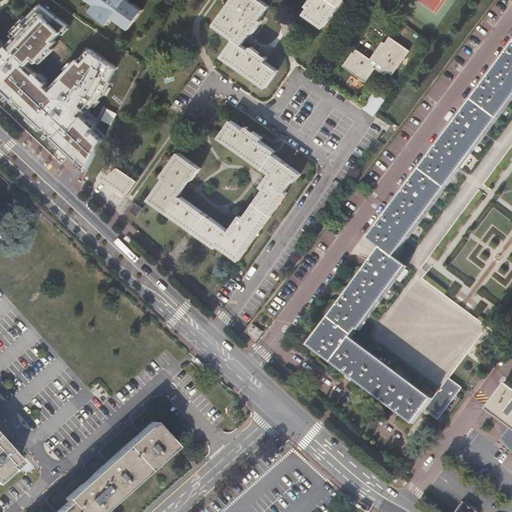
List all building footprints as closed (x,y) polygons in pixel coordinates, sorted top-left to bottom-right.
[(95,5),(91,11),(109,24),(113,18),(129,30),(143,11),(128,0),(87,0),(89,1),(89,0),(95,5)] [(260,20),(269,7),(259,0),(232,0),(214,27),(234,40),(223,57),(266,88),(278,71),(265,62),(268,58),(263,55),(251,47),(249,51),(242,46),(251,32),(254,34),(262,21),(260,20)] [(311,0),(307,7),(309,9),(305,15),(324,28),(343,0),(311,0)] [(0,37),(0,88),(11,100),(12,99),(26,111),(25,112),(42,129),(43,128),(55,139),(54,140),(77,162),(79,161),(88,170),(106,137),(84,116),(103,95),(117,67),(113,65),(91,49),(81,59),(80,58),(59,79),(61,81),(51,91),(45,86),(47,83),(28,64),(33,59),(37,63),(56,42),(54,40),(68,26),(39,5),(11,36),(14,39),(8,45),(0,37)] [(91,12),(109,25),(109,24),(91,11),(91,12)] [(386,76),(388,73),(392,76),(409,52),(389,38),(384,44),(382,43),(370,60),(356,50),(343,67),(366,83),(375,69),(386,76)] [(511,45),(508,50),(488,79),(484,84),(462,114),(458,120),(437,148),(433,154),(411,183),(407,189),(384,220),(380,226),(371,239),(383,248),(345,299),(341,305),(330,319),(326,325),(311,345),(349,374),(354,378),(395,408),(401,413),(415,423),(426,409),(439,419),(462,388),(462,387),(449,377),(467,354),(488,326),(472,314),(469,312),(455,301),(453,299),(446,294),(424,278),(417,273),(431,255),(478,190),(483,184),(511,145),(511,45)] [(390,95),(386,101),(374,93),(362,109),(381,123),(397,99),(390,95)] [(190,180),(198,168),(176,152),(160,176),(162,178),(147,199),(214,247),(217,244),(238,259),(285,193),(283,191),(291,180),(293,181),(299,174),(272,154),(273,151),(258,140),(260,137),(245,126),(243,129),(229,120),(217,137),(267,174),(259,186),(262,189),(241,218),(238,215),(227,231),(177,195),(188,179),(190,180)] [(122,197),(134,181),(106,161),(95,177),(122,197)] [(135,217),(141,208),(134,202),(128,212),(135,217)] [(256,341),(263,331),(252,324),(246,332),(252,337),(256,341)] [(511,430),(505,437),(511,445),(511,385),(493,410),(511,424),(511,430)] [(97,511),(112,499),(173,446),(152,422),(140,433),(136,437),(108,461),(105,463),(103,465),(92,475),(88,478),(85,481),(65,498),(67,500),(56,510),(53,511),(97,511)] [(0,480),(17,466),(20,462),(19,461),(9,450),(3,442),(0,439),(0,480)] [(35,467),(29,458),(19,464),(25,474),(35,467)]
